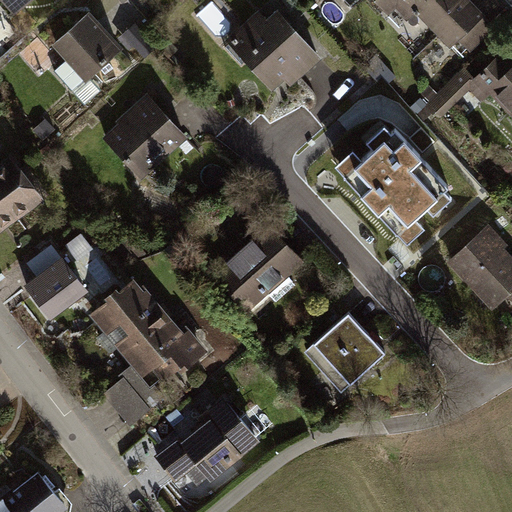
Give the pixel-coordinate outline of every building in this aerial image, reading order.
[(0,0),(12,14),(28,0),(0,0)] [(376,0),(401,26),(416,13),(446,45),(450,45),(460,55),(468,48),(469,49),(483,36),(495,24),(471,0),(376,0)] [(259,10),(227,39),(272,87),(284,76),(291,84),(322,55),(278,8),(266,18),(259,10)] [(89,9),(52,43),(86,80),(123,46),(89,9)] [(470,88),(482,101),(491,93),(511,114),(511,66),(499,52),(473,77),(464,68),(428,103),(441,116),(470,88)] [(119,121),(104,135),(141,176),(188,133),(147,90),(128,108),(116,118),(119,121)] [(355,147),(337,163),(408,239),(424,224),(414,214),(427,202),(434,210),(451,194),(446,188),(450,184),(396,126),(393,129),(386,121),(366,139),(372,146),(362,155),(355,147)] [(0,230),(46,195),(12,151),(0,160),(0,161),(1,163),(0,164),(0,230)] [(491,219),(447,259),(492,309),(507,296),(509,294),(511,296),(511,250),(508,246),(511,242),(491,219)] [(235,253),(214,272),(249,311),(307,261),(272,221),(235,253)] [(27,261),(36,273),(61,254),(52,242),(27,261)] [(36,273),(24,282),(51,318),(90,289),(62,253),(61,254),(36,273)] [(107,299),(90,312),(131,363),(151,387),(157,382),(161,378),(163,380),(178,368),(181,372),(210,349),(187,321),(183,324),(145,277),(141,280),(133,270),(103,294),(107,299)] [(350,310),(306,349),(343,390),(387,351),(375,338),(350,310)] [(122,377),(103,392),(130,426),(168,396),(157,382),(151,387),(131,363),(119,372),(122,377)] [(181,433),(155,454),(177,480),(187,472),(198,485),(209,475),(211,478),(260,437),(224,395),(200,415),(205,420),(185,437),(181,433)] [(0,511),(70,511),(72,503),(59,487),(55,490),(39,470),(14,490),(11,486),(0,495),(0,511)]
